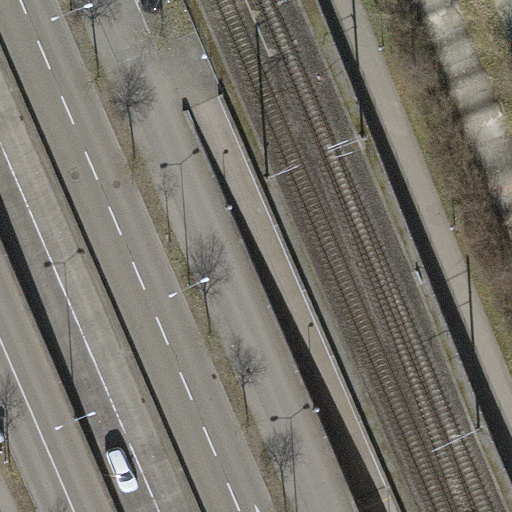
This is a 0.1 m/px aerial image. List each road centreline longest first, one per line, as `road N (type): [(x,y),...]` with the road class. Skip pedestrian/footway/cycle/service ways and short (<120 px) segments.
road 1 (primary): [(241,511),(21,0)]
road 2 (primary): [(0,335),(75,511)]
